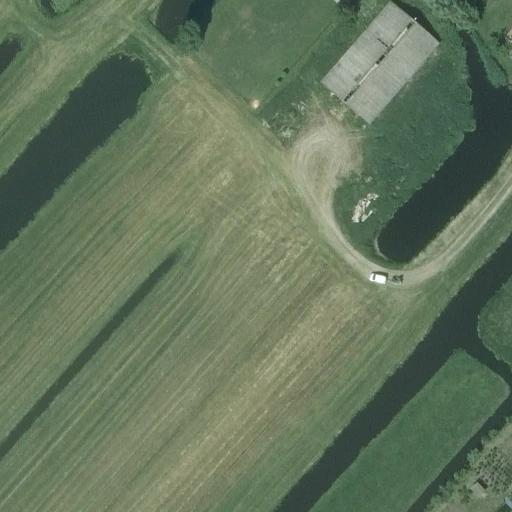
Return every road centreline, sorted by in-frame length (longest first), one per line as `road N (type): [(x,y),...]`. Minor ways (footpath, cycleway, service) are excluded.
road 1 (track): [(318,159),(322,222),(359,259),(417,277)]
road 2 (track): [(417,277),(447,259),(511,180)]
